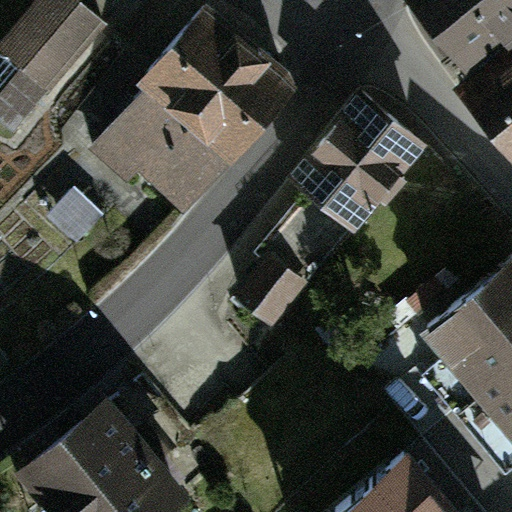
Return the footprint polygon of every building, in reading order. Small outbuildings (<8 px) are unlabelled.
[(76,0),(39,0),(0,47),(48,87),(103,22),(76,0)] [(511,0),(417,0),(470,68),(511,33),(511,0)] [(189,104),(244,38),(203,5),(147,71),(154,75),(189,104)] [(511,33),(470,68),(479,78),(466,88),(511,143),(511,33)] [(244,38),(189,104),(236,147),(283,92),(285,72),(244,38)] [(152,114),(215,173),(236,147),(189,104),(154,75),(135,96),(125,88),(107,108),(114,117),(107,126),(124,144),(152,114)] [(363,92),(296,172),(314,187),(352,218),(376,189),(386,197),(404,175),(395,167),(419,138),(363,92)] [(124,144),(107,126),(94,144),(127,176),(139,162),(187,206),(215,173),(152,114),(124,144)] [(62,173),(34,198),(76,244),(104,219),(62,173)] [(268,256),(240,289),(273,316),(302,280),(305,282),(355,221),(352,218),(314,187),(261,250),(268,256)] [(510,366),(511,364),(511,254),(456,301),(510,366)] [(510,366),(456,301),(429,324),(450,350),(427,369),(511,471),(511,470),(511,385),(502,373),(510,366)] [(511,364),(510,366),(502,373),(511,385),(511,364)] [(106,402),(30,463),(69,511),(150,511),(177,490),(151,458),(165,446),(146,423),(132,434),(106,402)] [(455,511),(404,449),(327,511),(455,511)]
